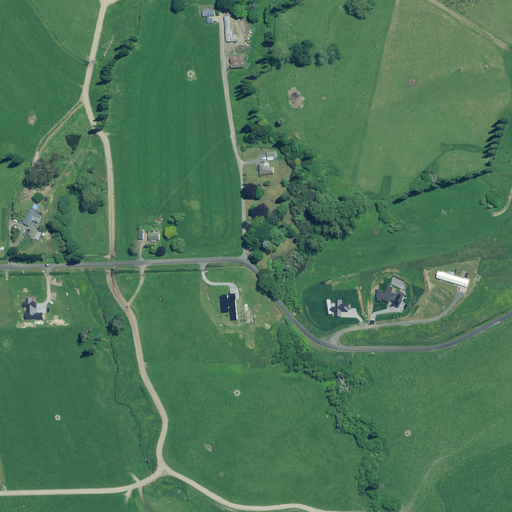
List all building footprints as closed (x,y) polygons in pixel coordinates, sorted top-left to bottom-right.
[(215,16),(215,10),(203,10),(204,17),(208,16),(208,23),(214,23),(214,18),(210,18),(210,16),(215,16)] [(232,37),(231,16),(225,16),(227,42),(238,41),(238,36),(232,37)] [(246,67),(245,53),(232,54),(233,68),(246,67)] [(274,160),(274,159),(277,159),(277,152),(268,152),(268,161),(274,160)] [(270,167),(269,163),(261,164),(261,166),(259,166),(259,170),(261,170),(261,175),(275,174),(274,167),(270,167)] [(36,212),(31,210),(24,223),(30,226),(33,220),(39,223),(42,217),(35,213),(36,212)] [(43,233),(33,228),(29,235),(39,240),(43,233)] [(157,240),(160,240),(160,234),(150,234),(149,240),(152,240),(152,242),(157,242),(157,240)]
